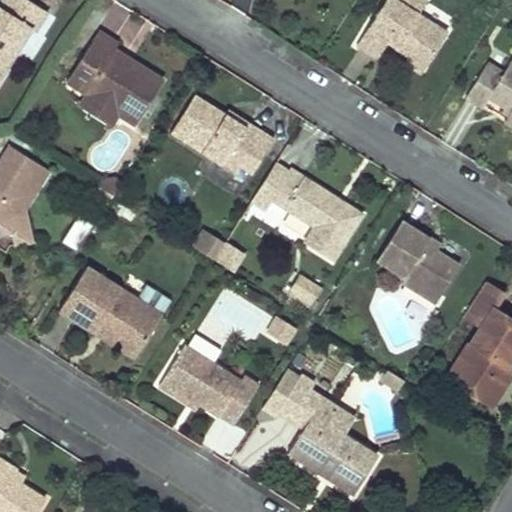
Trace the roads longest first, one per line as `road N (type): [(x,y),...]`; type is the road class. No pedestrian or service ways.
road 1 (residential): [(171,0),(511,213)]
road 2 (residential): [(239,511),(0,346)]
